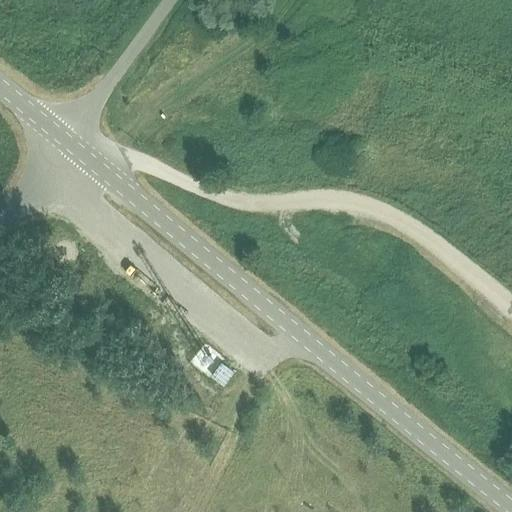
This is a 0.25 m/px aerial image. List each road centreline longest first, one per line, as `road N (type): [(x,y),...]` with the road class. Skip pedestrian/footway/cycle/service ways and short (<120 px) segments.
road 1 (tertiary): [(511,505),(66,143)]
road 2 (unclassified): [(66,143),(168,0)]
